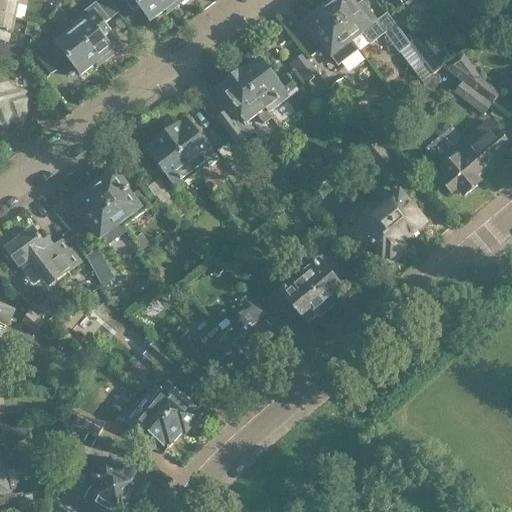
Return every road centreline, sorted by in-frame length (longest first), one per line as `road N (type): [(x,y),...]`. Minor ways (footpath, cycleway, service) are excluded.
road 1 (tertiary): [(183,511),(191,494),(511,222)]
road 2 (residential): [(0,197),(260,0)]
